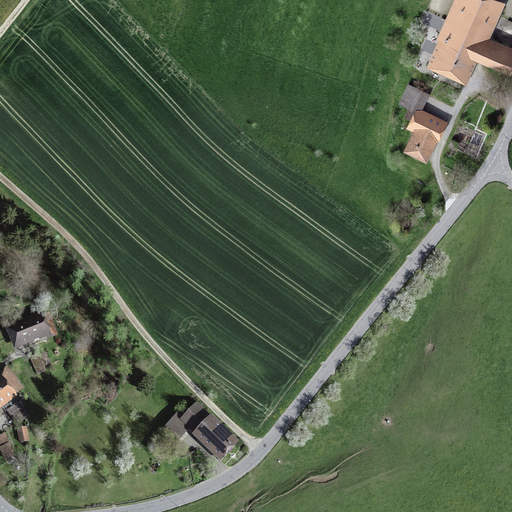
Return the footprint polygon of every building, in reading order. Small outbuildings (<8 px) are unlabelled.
[(511,47),(490,38),(505,5),(494,0),(455,0),(426,69),(466,87),(477,62),(510,76),(511,72),(511,47)] [(448,123),(422,110),(430,95),(407,84),(397,105),(407,110),(403,118),(410,122),(406,129),(413,132),(403,152),(427,164),(437,142),(438,143),(448,123)] [(9,325),(18,347),(57,332),(49,309),(9,325)] [(40,355),(31,359),(38,375),(47,371),(40,355)] [(1,407),(22,392),(7,370),(0,374),(0,415),(4,412),(1,407)] [(152,441),(164,452),(189,427),(196,434),(195,435),(219,459),(236,441),(197,404),(182,419),(177,415),(152,441)] [(4,434),(0,435),(0,449),(4,459),(14,455),(4,434)]
